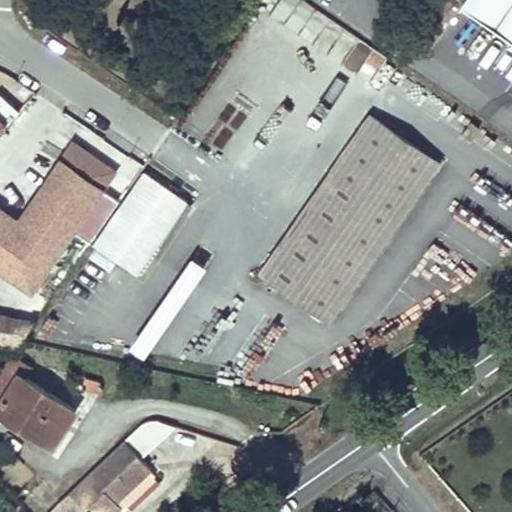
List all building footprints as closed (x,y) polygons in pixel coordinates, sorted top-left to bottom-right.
[(284,0),(274,13),(298,30),(314,9),(300,0),(284,0)] [(511,0),(464,0),(463,3),(511,37),(511,0)] [(466,41),(480,20),(460,6),(446,27),(466,41)] [(19,110),(28,100),(17,91),(9,101),(19,110)] [(0,131),(19,110),(9,101),(0,92),(0,131)] [(327,318),(437,160),(373,115),(263,273),(327,318)] [(0,268),(32,291),(103,188),(62,159),(19,220),(0,207),(0,268)] [(90,244),(136,275),(188,200),(142,169),(90,244)] [(149,281),(135,306),(146,312),(127,347),(147,358),(201,261),(186,253),(166,290),(149,281)] [(422,312),(432,303),(412,280),(402,289),(422,312)] [(0,335),(29,337),(31,314),(0,311),(0,335)] [(319,378),(337,368),(328,351),(310,361),(319,378)] [(19,373),(25,363),(13,355),(7,364),(19,373)] [(75,409),(19,373),(7,364),(0,374),(0,411),(2,413),(20,424),(22,422),(53,442),(64,426),(75,409)] [(100,380),(85,377),(83,387),(98,390),(103,389),(100,380)] [(127,436),(145,454),(168,431),(151,413),(127,436)] [(58,459),(74,433),(64,426),(53,442),(22,422),(20,424),(15,432),(58,459)] [(116,500),(151,468),(125,439),(59,502),(64,508),(68,511),(115,511),(121,506),(116,500)] [(60,511),(64,508),(59,502),(48,511),(60,511)]
